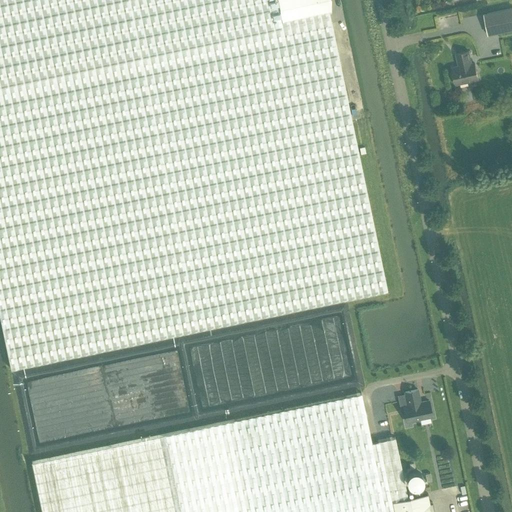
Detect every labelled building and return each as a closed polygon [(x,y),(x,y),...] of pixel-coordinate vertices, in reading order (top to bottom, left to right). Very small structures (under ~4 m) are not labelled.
[(277,0),(0,0),(0,320),(10,369),(387,289),(329,10),(282,19),(277,0)] [(277,0),(282,19),(329,10),(330,9),(330,1),(328,1),(328,0),(277,0)] [(488,34),(511,28),(511,7),(484,13),(488,34)] [(474,63),(471,63),(469,50),(456,53),(458,62),(459,66),(453,67),(454,72),(452,73),(452,76),(453,78),(455,79),(456,83),(478,79),(474,63)] [(419,402),(418,398),(419,398),(417,389),(405,392),(407,404),(403,405),(407,421),(432,416),(429,400),(419,402)] [(434,511),(432,502),(429,502),(427,493),(407,497),(395,437),(371,442),(361,393),(31,462),(41,511),(434,511)] [(404,421),(396,423),(401,447),(409,445),(404,421)] [(420,472),(417,471),(414,470),(411,471),(409,473),(407,476),(406,479),(407,482),(409,485),(412,487),(415,487),(418,487),(421,485),(423,482),(423,479),(423,477),(422,475),(420,472)]
